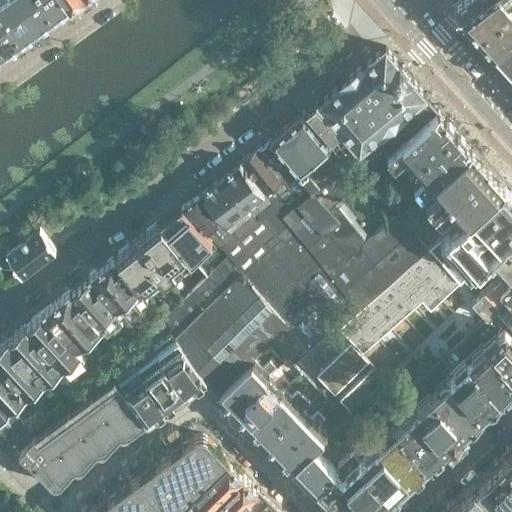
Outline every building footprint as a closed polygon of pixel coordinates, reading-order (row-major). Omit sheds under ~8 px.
[(37,29),(15,0),(0,0),(0,11),(21,41),(37,29)] [(53,17),(40,0),(15,0),(37,29),(53,17)] [(69,6),(65,0),(40,0),(53,17),(53,18),(69,6)] [(511,5),(511,0),(456,0),(451,4),(477,32),(511,5)] [(493,49),(494,48),(511,32),(511,5),(477,32),(493,49)] [(21,41),(0,11),(0,46),(5,53),(21,41)] [(511,67),(511,32),(494,48),(511,67)] [(452,120),(448,116),(444,115),(425,94),(426,93),(413,77),(410,73),(409,71),(409,72),(403,65),(404,65),(403,64),(402,64),(399,60),(399,61),(387,47),(385,45),(363,62),(339,82),(320,98),(318,99),(352,140),(359,148),(375,135),(390,152),(388,154),(420,189),(471,145),(467,140),(466,136),(462,131),(458,131),(452,124),(452,120)] [(352,140),(318,99),(305,109),(340,151),(352,140)] [(340,151),(305,109),(303,111),(269,137),(286,157),(313,188),(329,173),(345,160),(345,157),(340,151)] [(359,307),(425,249),(427,246),(397,212),(348,254),(327,229),(339,218),(329,206),(313,188),(286,157),(269,137),(257,147),(239,160),(282,212),(322,262),(301,280),(313,295),(284,320),(307,346),(292,360),(301,370),(344,415),(340,419),(354,434),(399,391),(334,321),(355,302),(359,307)] [(449,227),(504,181),(471,145),(420,189),(417,192),(449,227)] [(282,212),(239,160),(198,192),(243,243),(282,212)] [(360,178),(345,160),(329,173),(346,191),(360,178)] [(346,191),(329,173),(313,188),(329,206),(346,191)] [(428,247),(350,317),(364,333),(373,342),(422,298),(428,306),(464,274),(458,268),(465,262),(471,269),(484,257),(493,267),(502,258),(498,254),(511,241),(511,189),(504,181),(449,228),(440,235),(428,247)] [(322,262),(282,212),(243,243),(198,192),(181,203),(217,244),(227,255),(284,320),(313,295),(301,280),(322,262)] [(86,217),(96,210),(91,203),(81,211),(86,217)] [(211,238),(181,204),(181,203),(168,213),(167,211),(160,217),(161,218),(159,219),(159,220),(158,220),(189,255),(211,238)] [(189,255),(158,220),(158,219),(116,252),(116,253),(115,253),(139,285),(143,290),(189,255)] [(21,273),(55,247),(40,226),(6,251),(21,273)] [(509,266),(511,262),(511,241),(498,254),(502,258),(509,265),(509,266)] [(139,285),(115,253),(87,274),(113,305),(121,299),(128,309),(140,300),(132,290),(139,285)] [(307,346),(284,320),(227,255),(164,316),(172,326),(170,327),(175,335),(205,376),(219,390),(251,359),(267,344),(272,340),(292,360),(307,346)] [(511,262),(509,266),(509,265),(477,294),(474,291),(468,297),(486,318),(491,313),(496,308),(511,293),(511,262)] [(113,305),(87,274),(69,288),(96,318),(107,309),(115,319),(121,314),(113,305)] [(70,338),(96,318),(69,288),(43,308),(23,323),(24,323),(62,365),(81,350),(70,338)] [(511,325),(511,293),(496,308),(511,324),(511,325)] [(511,324),(496,308),(491,313),(506,329),(511,324)] [(511,335),(506,329),(491,313),(486,318),(473,330),(485,343),(467,360),(501,397),(506,392),(511,386),(511,335)] [(62,365),(24,323),(6,337),(44,378),(62,365)] [(205,376),(175,335),(168,340),(177,351),(164,360),(186,390),(193,385),(205,376)] [(44,378),(6,337),(0,341),(0,363),(26,392),(44,378)] [(292,360),(272,340),(267,344),(282,359),(275,365),(281,371),(292,360)] [(186,390),(164,360),(152,369),(144,358),(137,363),(167,404),(186,390)] [(233,405),(275,365),(269,359),(260,368),(251,359),(219,390),(233,405)] [(290,380),(301,370),(292,360),(281,371),(290,380)] [(501,397),(467,360),(449,377),(483,414),(488,409),(501,397)] [(26,392),(0,363),(0,396),(9,406),(26,392)] [(167,404),(137,363),(129,368),(138,379),(125,388),(147,418),(167,404)] [(248,420),(280,389),(271,380),(281,371),(275,365),(233,405),(248,420)] [(128,433),(137,426),(147,418),(125,388),(112,370),(104,375),(113,387),(33,446),(38,452),(30,460),(50,481),(51,482),(52,483),(54,483),(55,484),(57,483),(59,482),(61,481),(74,467),(82,465),(82,466),(97,450),(105,449),(120,433),(128,432),(128,433)] [(483,414),(449,377),(431,394),(465,431),(483,414)] [(263,435),(304,395),(299,389),(289,398),(280,389),(248,420),(263,435)] [(465,431),(431,394),(412,411),(446,447),(465,431)] [(277,450),(309,419),(300,410),(310,401),(304,395),(263,435),(277,450)] [(0,412),(9,406),(0,396),(0,412)] [(31,430),(49,416),(43,410),(25,424),(31,430)] [(313,445),(324,434),(315,425),(325,416),(319,410),(309,419),(277,450),(292,465),(313,445)] [(446,447),(412,411),(395,427),(429,464),(446,447)] [(429,464),(395,427),(377,443),(411,480),(429,464)] [(185,500),(229,458),(208,436),(207,435),(205,433),(203,432),(200,432),(198,432),(196,432),(195,433),(193,434),(133,477),(166,511),(177,502),(180,505),(185,500)] [(411,480),(377,443),(369,451),(360,441),(350,450),(359,460),(393,497),(411,480)] [(335,468),(327,459),(313,445),(292,465),(314,488),(335,468)] [(511,452),(502,461),(511,470),(511,452)] [(208,507),(243,473),(229,458),(185,500),(191,506),(199,497),(208,507)] [(359,460),(343,476),(341,477),(373,511),(376,511),(393,497),(359,460)] [(511,470),(502,461),(484,478),(511,505),(511,470)] [(373,511),(341,477),(343,476),(335,468),(314,488),(336,511),(373,511)] [(232,511),(258,488),(243,473),(208,507),(213,511),(232,511)] [(166,511),(133,477),(92,507),(90,509),(89,511),(88,511),(166,511)] [(511,511),(511,505),(484,478),(466,495),(482,511),(511,511)] [(281,511),(258,488),(232,511),(281,511)] [(19,511),(0,492),(0,511),(19,511)] [(482,511),(466,495),(447,511),(446,511),(482,511)]
